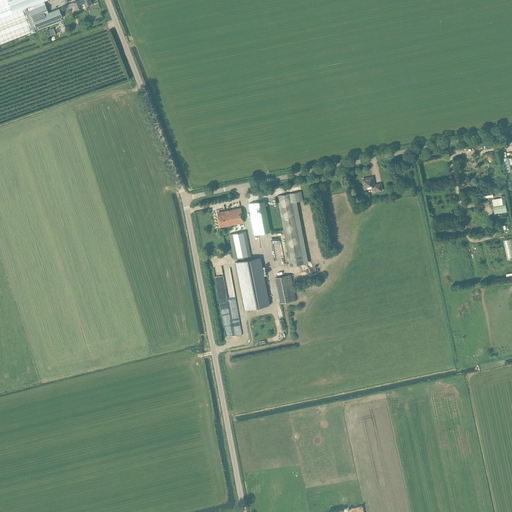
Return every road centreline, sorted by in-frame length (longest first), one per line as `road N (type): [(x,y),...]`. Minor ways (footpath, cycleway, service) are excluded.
road 1 (unclassified): [(184,199),(511,130)]
road 2 (unclassified): [(242,511),(184,199)]
road 3 (unclassified): [(184,199),(108,0)]
